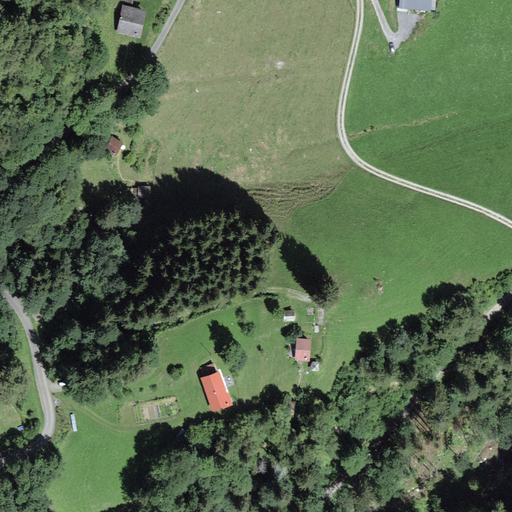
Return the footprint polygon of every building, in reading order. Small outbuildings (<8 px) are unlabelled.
[(124,0),(118,32),(139,36),(145,11),(130,8),(131,0),(124,0)] [(122,142),(112,137),(105,148),(116,153),(122,142)] [(139,187),(139,189),(134,189),(134,194),(139,194),(139,197),(149,197),(149,187),(139,187)] [(310,340),(297,338),(296,358),(308,359),(310,340)] [(219,372),(201,378),(213,410),(231,403),(219,372)]
